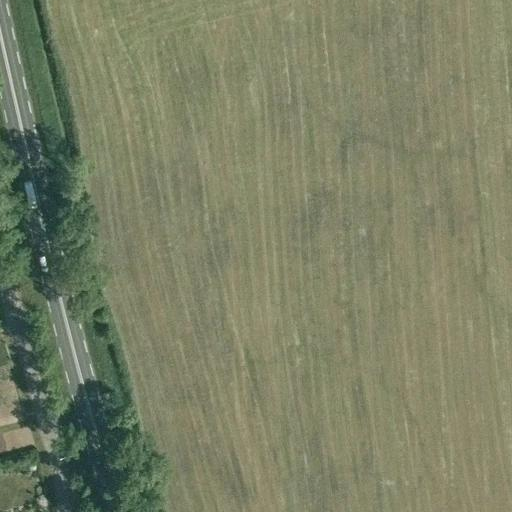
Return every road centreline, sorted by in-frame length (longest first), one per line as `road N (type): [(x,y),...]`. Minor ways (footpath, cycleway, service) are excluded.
road 1 (primary): [(124,511),(66,323),(0,20)]
road 2 (unclassified): [(0,276),(69,511)]
